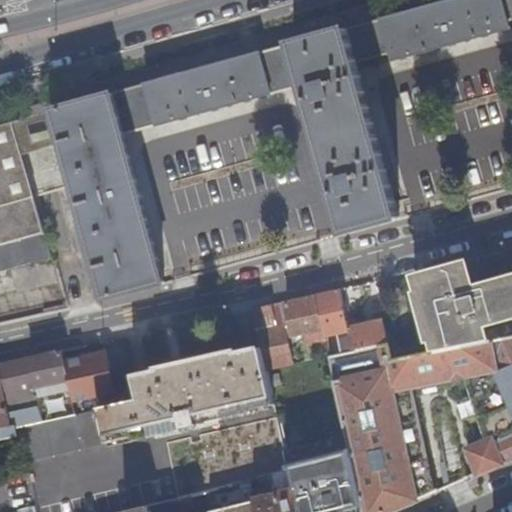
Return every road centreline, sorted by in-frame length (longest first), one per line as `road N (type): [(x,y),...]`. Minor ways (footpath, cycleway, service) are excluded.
road 1 (residential): [(0,343),(306,276),(511,218)]
road 2 (unknown): [(443,237),(403,128),(403,86),(444,60),(511,52)]
road 3 (primary): [(0,71),(249,0)]
